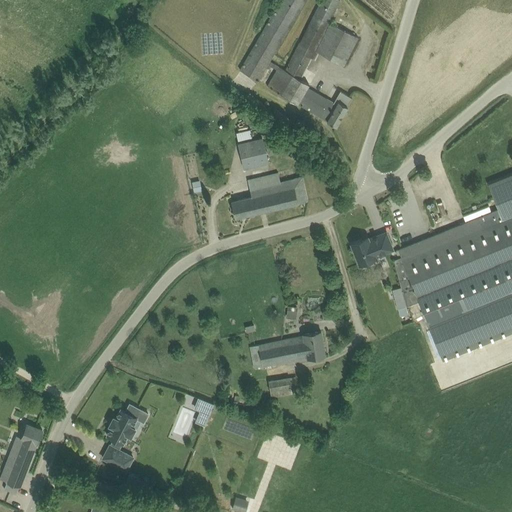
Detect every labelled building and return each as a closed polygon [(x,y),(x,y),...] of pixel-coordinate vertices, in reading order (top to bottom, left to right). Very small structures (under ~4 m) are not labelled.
[(267,86),(327,120),(337,126),(344,115),(345,115),(347,112),(346,111),(349,106),(348,106),(353,98),(342,91),(335,102),(307,86),(308,84),(300,80),(315,51),(344,65),(358,37),(329,23),(340,0),(321,0),(285,70),(270,61),(306,0),(280,0),(240,69),(259,80),(269,64),(277,69),(267,86)] [(239,140),(253,136),(250,128),(237,132),(239,140)] [(269,163),(263,137),(237,144),(244,169),(269,163)] [(231,200),(235,218),(299,203),(308,200),(302,176),(281,181),(279,172),(248,179),(252,196),(231,200)] [(404,296),(406,306),(408,305),(419,301),(442,359),(511,330),(511,174),(490,183),(500,208),(399,249),(401,253),(393,257),(397,267),(401,286),(404,296)] [(192,181),(194,191),(202,190),(200,179),(192,181)] [(376,257),(376,256),(375,253),(383,250),(384,253),(393,249),(386,231),(369,238),(368,238),(368,239),(363,241),(362,239),(362,238),(351,243),(359,264),(376,257)] [(409,314),(406,306),(404,296),(395,298),(398,308),(401,316),(409,314)] [(263,366),(326,356),(321,330),(303,333),(304,337),(251,346),(255,367),(263,366)] [(271,394),(299,389),(297,374),(269,379),(271,394)] [(193,393),(189,403),(203,409),(207,398),(193,393)] [(114,416),(112,419),(111,422),(109,424),(112,426),(107,435),(114,438),(111,445),(110,444),(103,457),(127,470),(134,456),(118,448),(121,442),(123,443),(128,434),(131,436),(135,428),(132,426),(137,417),(136,416),(140,409),(140,408),(130,403),(126,411),(121,409),(116,417),(114,416)] [(6,482),(20,487),(43,429),(27,423),(22,437),(17,435),(0,477),(7,481),(6,482)] [(233,508),(245,511),(249,500),(236,496),(233,508)]
